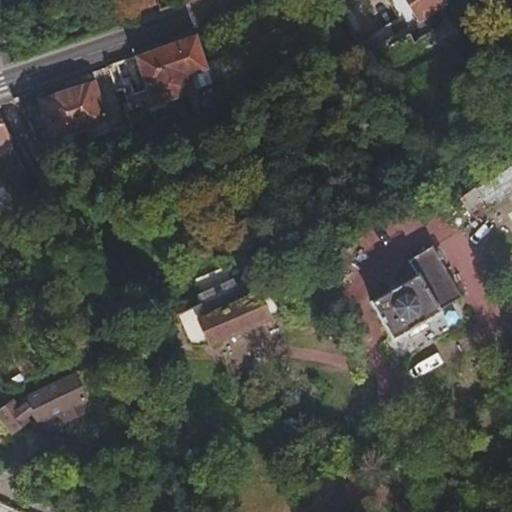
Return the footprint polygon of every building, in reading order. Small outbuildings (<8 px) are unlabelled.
[(121,0),(100,0),(106,12),(124,5),(121,0)] [(373,0),(360,9),(354,0),(334,0),(346,19),(356,13),(360,18),(364,16),(370,26),(385,16),(374,0),(373,0)] [(446,2),(444,0),(408,0),(420,19),(446,2)] [(200,89),(194,72),(211,67),(198,32),(136,54),(155,105),(200,89)] [(216,83),(211,67),(194,72),(200,89),(216,83)] [(93,81),(43,98),(56,134),(107,116),(93,81)] [(0,152),(14,147),(0,107),(0,152)] [(215,129),(214,124),(211,115),(197,119),(198,122),(185,126),(188,137),(215,129)] [(179,140),(174,130),(160,134),(157,128),(137,134),(142,152),(179,140)] [(489,208),(511,192),(511,165),(477,188),(484,199),(489,208)] [(12,197),(0,171),(0,201),(0,202),(12,197)] [(484,199),(477,188),(465,195),(464,193),(458,197),(466,210),(484,199)] [(418,271),(373,299),(394,335),(441,308),(440,305),(461,293),(430,243),(409,256),(418,271)] [(199,301),(175,313),(187,341),(203,345),(281,309),(264,272),(239,283),(235,277),(200,293),(199,301)] [(38,420),(58,408),(62,416),(81,405),(77,398),(79,396),(67,376),(17,404),(16,402),(1,413),(14,430),(28,419),(26,416),(32,411),(38,420)]
